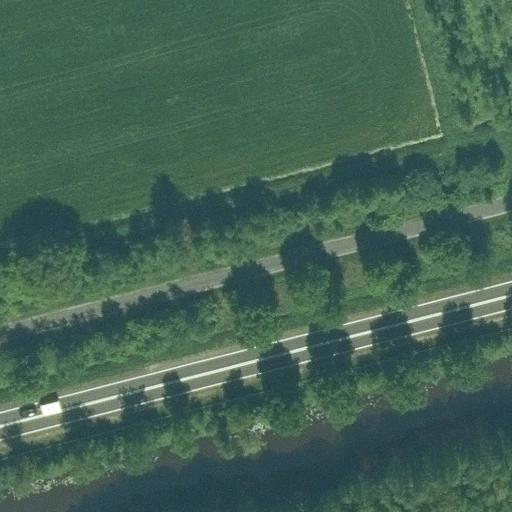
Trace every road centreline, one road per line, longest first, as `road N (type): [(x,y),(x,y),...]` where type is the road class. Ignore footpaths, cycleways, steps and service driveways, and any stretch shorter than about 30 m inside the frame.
road 1 (unclassified): [(0,335),(511,202)]
road 2 (trunk): [(0,428),(511,297)]
